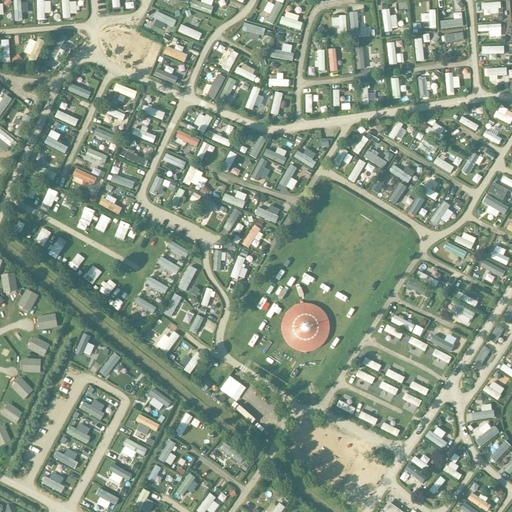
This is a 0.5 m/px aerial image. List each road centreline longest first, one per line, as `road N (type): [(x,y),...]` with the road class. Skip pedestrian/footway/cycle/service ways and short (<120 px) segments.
road 1 (unknown): [(321,167),(431,239)]
road 2 (unknown): [(478,195),(372,132)]
